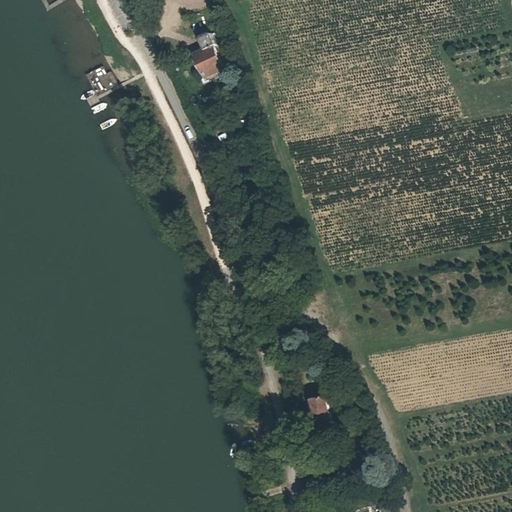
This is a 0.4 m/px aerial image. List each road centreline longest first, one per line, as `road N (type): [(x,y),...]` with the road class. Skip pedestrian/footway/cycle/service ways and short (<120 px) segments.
road 1 (residential): [(123,0),(178,109),(243,288)]
road 2 (residential): [(406,511),(377,402),(345,355),(307,319),(275,303)]
road 3 (track): [(247,300),(298,511)]
